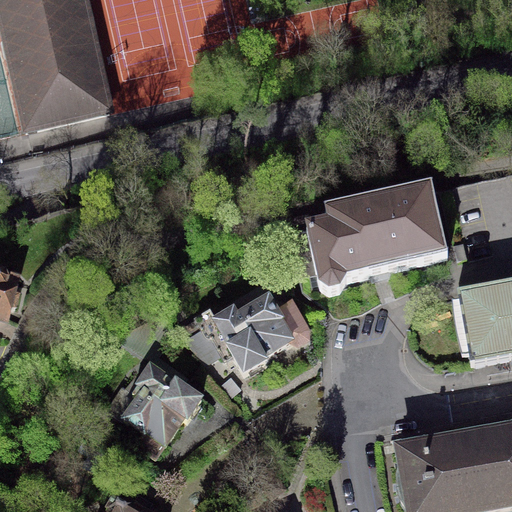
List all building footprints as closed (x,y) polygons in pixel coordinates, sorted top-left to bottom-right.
[(0,0),(0,19),(1,24),(2,24),(5,37),(4,37),(5,44),(7,43),(10,54),(8,55),(9,61),(10,61),(13,74),(12,75),(13,80),(14,80),(17,93),(16,93),(18,98),(21,111),(21,112),(26,135),(109,116),(104,93),(103,93),(100,80),(101,79),(100,74),(99,74),(96,61),(97,61),(96,56),(95,56),(92,42),(93,42),(91,36),(89,36),(87,25),(89,25),(87,19),(84,5),(83,0),(82,0),(0,0)] [(351,211),(287,225),(301,289),(312,287),(310,278),(317,276),(320,291),(329,297),(339,294),(344,286),(344,285),(376,277),(447,260),(431,194),(351,213),(351,211)] [(0,319),(4,321),(10,301),(14,285),(6,283),(6,282),(6,281),(5,279),(5,278),(4,277),(3,277),(2,276),(0,276),(0,275),(0,319)] [(511,290),(458,300),(460,308),(453,309),(456,338),(462,363),(469,361),(471,369),(511,361),(511,290)] [(195,324),(201,334),(184,344),(203,367),(220,357),(224,364),(232,359),(244,378),(255,372),(265,366),(263,361),(290,345),(297,349),(307,343),(305,333),(290,307),(275,315),(267,302),(236,321),(232,315),(216,325),(210,315),(195,324)] [(157,322),(121,340),(139,352),(157,363),(172,341),(157,322)] [(165,450),(183,423),(187,425),(201,404),(177,388),(180,384),(182,380),(157,363),(133,398),(121,390),(106,414),(118,422),(118,421),(137,434),(130,445),(155,462),(164,450),(165,450)] [(511,511),(511,432),(397,454),(399,469),(398,475),(397,481),(397,487),(397,494),(399,499),(401,505),(404,511),(511,511)] [(251,459),(230,475),(241,489),(255,478),(267,469),(262,463),(257,457),(252,461),(251,459)] [(255,478),(272,500),(278,496),(284,491),(267,469),(255,478)] [(137,511),(133,510),(133,509),(116,499),(108,511),(137,511)]
